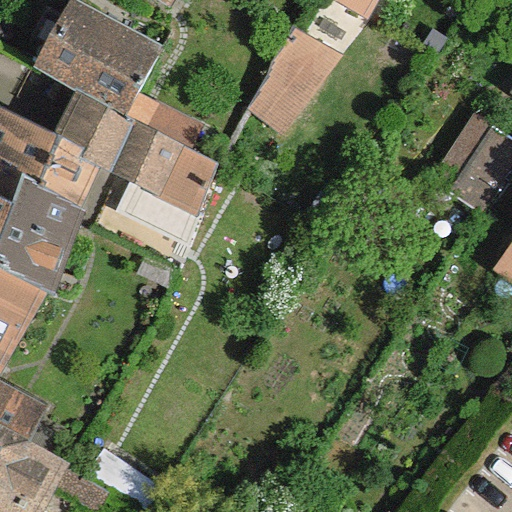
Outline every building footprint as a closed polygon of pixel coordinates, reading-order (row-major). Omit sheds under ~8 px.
[(370,0),(334,0),(361,17),(370,0)] [(84,96),(127,119),(139,98),(161,59),(75,12),(42,72),(84,96)] [(303,129),(345,45),(299,23),(258,106),(303,129)] [(84,96),(63,141),(102,161),(100,165),(121,175),(202,214),(221,166),(145,127),(127,119),(84,96)] [(154,107),(139,98),(127,119),(145,127),(154,107)] [(0,168),(1,169),(25,123),(0,109),(0,168)] [(468,176),(497,130),(475,116),(444,162),(468,176)] [(102,161),(63,141),(25,123),(1,169),(39,187),(78,207),(100,165),(102,161)] [(511,169),(511,138),(497,130),(468,176),(456,195),(483,213),(511,169)] [(1,169),(0,168),(0,202),(28,216),(39,187),(1,169)] [(0,267),(46,291),(78,207),(39,187),(28,216),(0,202),(0,267)] [(46,291),(0,267),(0,313),(25,326),(46,291)] [(0,371),(25,326),(0,313),(0,371)] [(43,413),(0,390),(0,429),(27,445),(43,413)] [(59,462),(27,445),(0,429),(0,511),(31,511),(48,481),(59,462)] [(74,470),(59,462),(48,481),(75,496),(86,477),(74,470)]
